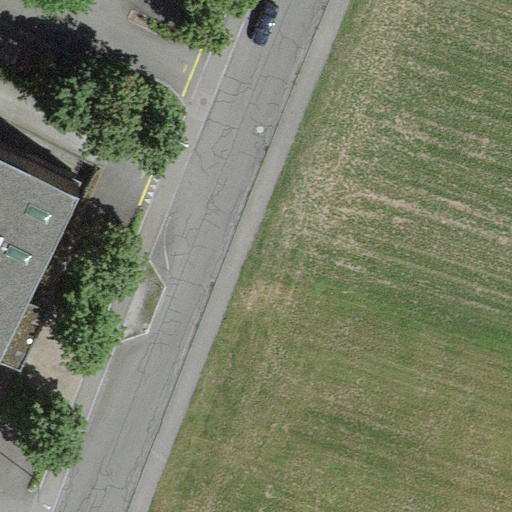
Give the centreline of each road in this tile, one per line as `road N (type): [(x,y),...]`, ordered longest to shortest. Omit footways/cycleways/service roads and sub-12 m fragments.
road 1 (residential): [(89,511),(291,0)]
road 2 (unknown): [(218,183),(0,86)]
road 3 (unknown): [(95,12),(260,78)]
